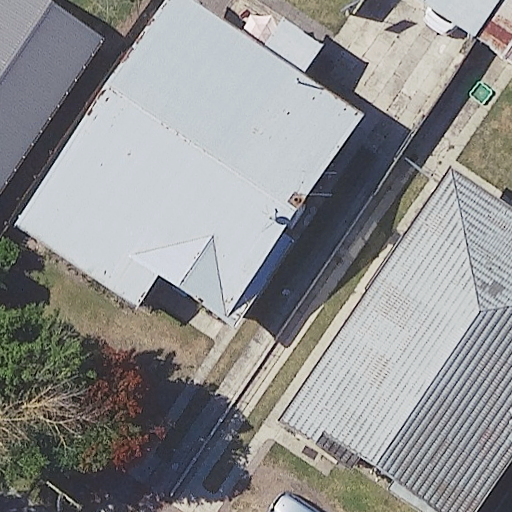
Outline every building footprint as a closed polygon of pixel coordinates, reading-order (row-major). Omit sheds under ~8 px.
[(0,0),(0,189),(92,51),(13,0),(0,0)] [(249,51),(168,0),(161,0),(11,236),(132,313),(148,288),(219,333),(351,126),(293,89),(316,53),(267,22),(249,51)] [(469,38),(492,0),(396,0),(466,43),(469,38)] [(511,0),(492,0),(469,38),(511,64),(511,0)] [(473,511),(511,451),(511,230),(437,183),(279,428),(410,511),(473,511)]
